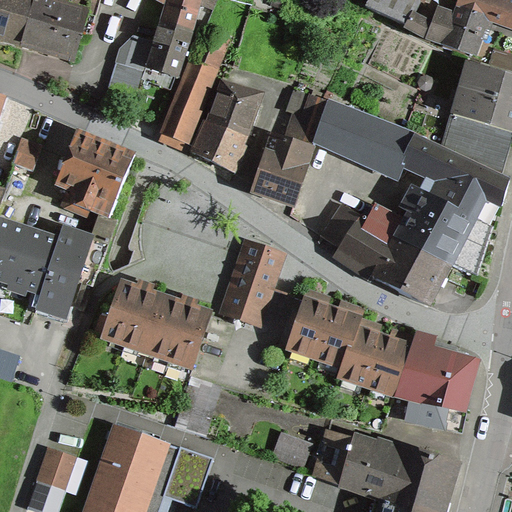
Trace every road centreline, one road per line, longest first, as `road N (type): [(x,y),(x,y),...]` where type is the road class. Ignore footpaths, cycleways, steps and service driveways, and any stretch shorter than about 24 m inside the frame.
road 1 (residential): [(509,339),(441,331),(355,296),(165,154),(0,80)]
road 2 (residential): [(19,511),(74,341),(19,322)]
road 3 (residential): [(509,339),(469,511)]
